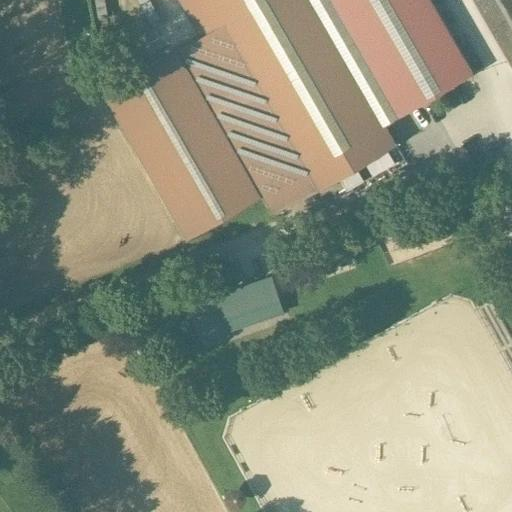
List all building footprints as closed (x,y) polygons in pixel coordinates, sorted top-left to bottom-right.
[(178,0),(199,36),(201,38),(295,201),(395,142),(384,123),(312,0),(178,0)] [(430,0),(312,0),(384,123),(472,72),(430,0)] [(511,0),(476,0),(511,61),(511,0)] [(295,201),(201,38),(199,36),(102,92),(186,237),(260,195),(259,194),(263,192),(270,203),(276,204),(291,195),(294,201),(295,201)] [(281,242),(271,245),(279,268),(289,265),(281,242)] [(345,257),(322,266),(325,275),(348,266),(345,257)] [(272,274),(188,300),(200,340),(285,314),(272,274)]
